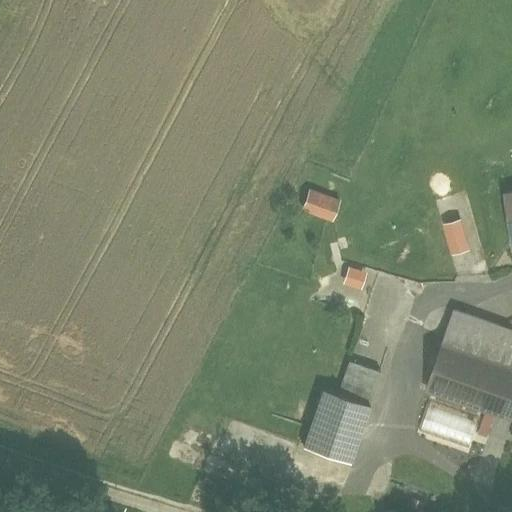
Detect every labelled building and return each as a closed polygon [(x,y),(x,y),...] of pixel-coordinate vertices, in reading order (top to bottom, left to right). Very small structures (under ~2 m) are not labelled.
[(347,188),(316,177),(308,200),(339,211),(347,188)] [(455,255),(475,250),(466,218),(447,223),(455,255)] [(354,266),(348,285),(367,290),(372,271),(354,266)] [(447,331),(511,351),(511,316),(458,299),(447,331)] [(511,351),(447,331),(431,380),(511,406),(511,351)] [(356,351),(344,383),(378,395),(389,364),(356,351)] [(361,453),(382,396),(378,395),(344,383),(330,377),(322,396),(308,434),(361,453)]
